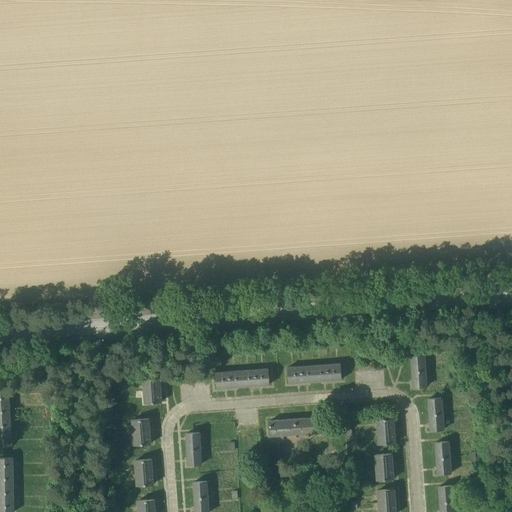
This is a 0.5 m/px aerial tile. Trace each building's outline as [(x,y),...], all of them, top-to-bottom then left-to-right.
[(425,356),(407,358),(409,389),(428,388),(425,356)] [(384,362),(353,364),(354,374),(384,373),(384,362)] [(342,383),(341,365),(285,368),(286,386),(342,383)] [(270,387),(268,370),(212,374),(213,391),(270,387)] [(210,386),(210,376),(178,377),(179,387),(210,386)] [(162,405),(161,379),(140,380),(141,406),(162,405)] [(0,449),(12,449),(9,393),(0,393),(0,449)] [(443,399),(425,400),(426,433),(444,432),(443,399)] [(392,442),(391,415),(373,416),(374,443),(392,442)] [(318,433),(318,418),(266,419),(266,433),(318,433)] [(151,446),(150,420),(128,421),(129,447),(151,446)] [(183,464),(199,463),(198,430),(183,430),(183,464)] [(433,473),(449,472),(448,439),(432,440),(433,473)] [(389,451),(371,452),(373,479),(390,478),(389,451)] [(0,511),(12,511),(13,460),(0,459),(0,511)] [(154,487),(152,461),(131,462),(132,488),(154,487)] [(191,511),(205,511),(204,479),(190,479),(191,511)] [(435,483),(436,511),(453,511),(453,483),(435,483)] [(393,511),(392,487),(374,487),(374,511),(393,511)] [(155,511),(155,501),(134,502),(134,511),(155,511)]
